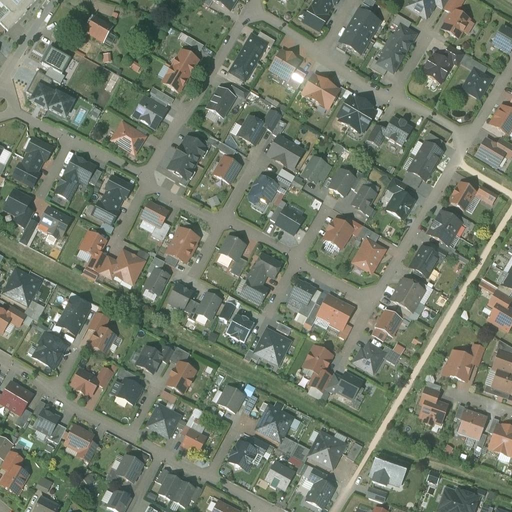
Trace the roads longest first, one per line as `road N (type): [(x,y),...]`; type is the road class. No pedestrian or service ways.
road 1 (residential): [(145,180),(250,11)]
road 2 (residential): [(466,140),(371,303)]
